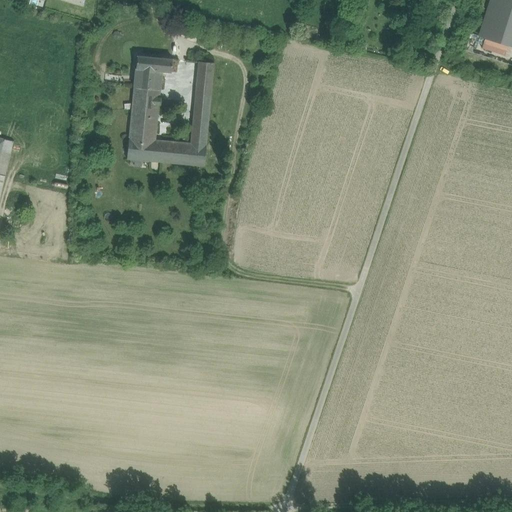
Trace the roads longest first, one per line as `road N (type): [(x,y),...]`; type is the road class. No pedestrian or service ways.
road 1 (track): [(455,0),(283,511)]
road 2 (track): [(0,483),(114,501),(511,501)]
road 3 (track): [(214,52),(235,58),(245,77),(225,261),(243,276),(357,290)]
